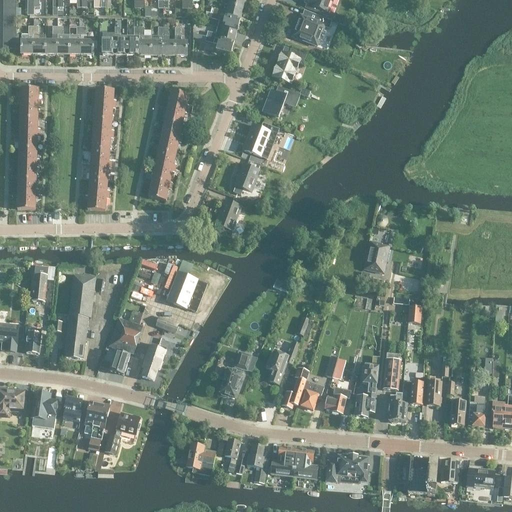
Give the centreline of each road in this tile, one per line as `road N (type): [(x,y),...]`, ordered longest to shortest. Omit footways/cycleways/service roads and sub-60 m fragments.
road 1 (unclassified): [(392,445),(244,430),(129,395),(0,375)]
road 2 (residential): [(0,230),(181,226),(241,79)]
road 3 (residential): [(241,79),(0,76)]
road 4 (unclassified): [(511,457),(392,445)]
